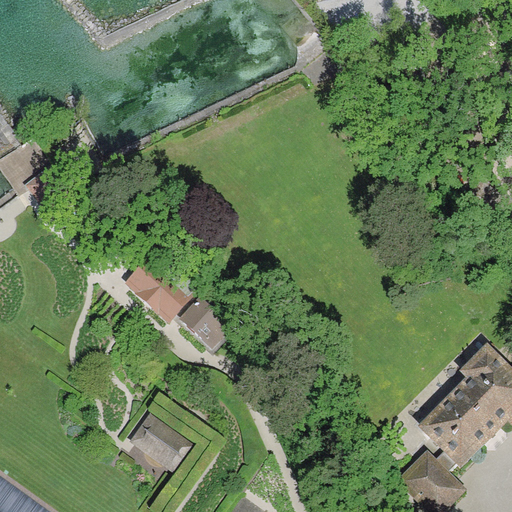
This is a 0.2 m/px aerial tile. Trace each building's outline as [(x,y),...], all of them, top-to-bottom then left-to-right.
[(51,167),(26,187),(50,218),(75,198),(51,167)] [(511,233),(511,201),(495,180),(473,197),(505,239),(511,233)] [(151,259),(127,284),(168,323),(192,298),(151,259)] [(200,301),(181,321),(212,351),(231,331),(200,301)] [(511,375),(505,368),(488,351),(463,375),(471,383),(423,431),(446,453),(435,465),(428,458),(401,484),(428,511),(444,511),(464,493),(458,487),(447,476),(457,465),(462,469),(485,446),(504,427),(510,421),(511,423),(511,375)] [(193,449),(150,418),(132,443),(174,474),(193,449)]
